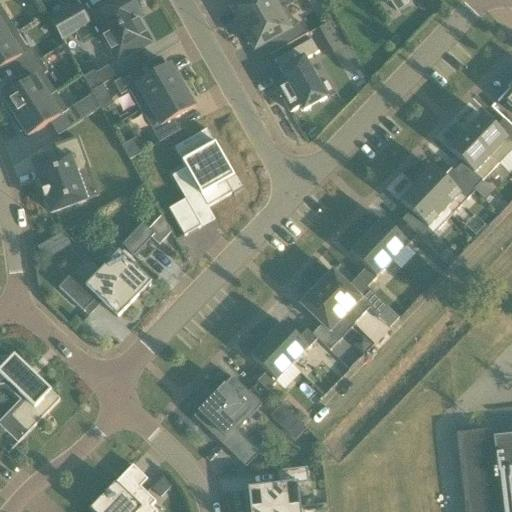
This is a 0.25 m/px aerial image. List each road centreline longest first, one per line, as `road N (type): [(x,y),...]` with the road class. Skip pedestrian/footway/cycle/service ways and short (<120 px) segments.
road 1 (residential): [(290,195),(482,0)]
road 2 (residential): [(114,395),(127,368),(290,195)]
road 3 (residential): [(290,195),(179,0)]
road 4 (residential): [(10,511),(99,434),(114,395)]
road 5 (residential): [(114,395),(183,463),(208,511)]
road 6 (residential): [(0,187),(25,314)]
road 7 (residential): [(25,314),(114,395)]
